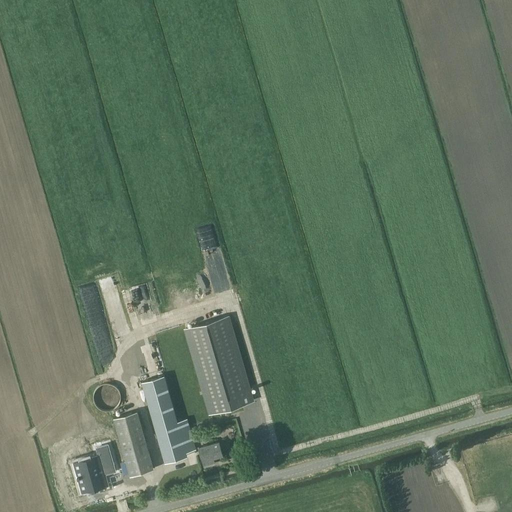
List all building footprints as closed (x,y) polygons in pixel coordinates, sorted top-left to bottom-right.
[(210,412),(252,400),(227,315),(186,327),(210,412)] [(164,375),(142,381),(165,461),(187,455),(186,452),(196,449),(188,417),(177,420),(164,375)] [(119,399),(120,396),(119,394),(119,391),(117,389),(116,387),(114,385),(112,384),(109,383),(106,383),(104,383),(101,384),(99,385),(97,387),(96,389),(94,391),(94,394),(93,396),(94,399),(94,401),(96,404),(97,406),(99,407),(102,408),(104,409),(107,409),(109,409),(112,408),(114,407),(116,406),(117,404),(119,401),(119,399)] [(137,410),(113,417),(121,443),(129,475),(153,468),(137,410)] [(218,440),(198,446),(203,466),(215,462),(213,457),(222,455),(218,440)] [(86,472),(76,475),(79,489),(85,488),(87,496),(102,491),(99,484),(104,482),(104,479),(115,476),(107,450),(96,453),(98,459),(83,463),(86,472)]
